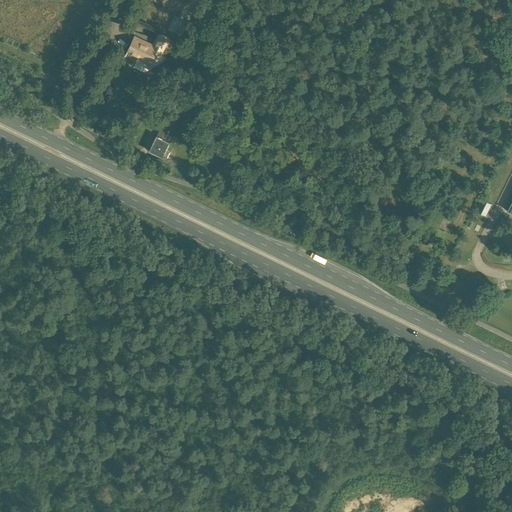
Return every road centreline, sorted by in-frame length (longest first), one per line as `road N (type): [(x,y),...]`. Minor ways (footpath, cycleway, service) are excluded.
road 1 (primary): [(0,135),(511,386)]
road 2 (primary): [(511,366),(0,116)]
road 3 (track): [(511,113),(441,253),(458,265),(477,263)]
road 4 (unclassified): [(70,113),(125,0)]
